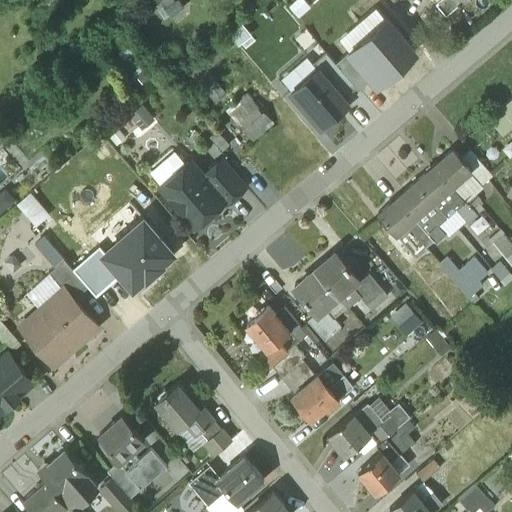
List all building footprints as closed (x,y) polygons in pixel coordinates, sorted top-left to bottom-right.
[(457,0),(438,0),(437,1),(447,13),(460,2),(457,0)] [(417,49),(388,17),(348,52),(372,79),(377,84),(417,49)] [(224,38),(199,58),(208,69),(233,49),(224,38)] [(326,50),(313,61),(319,67),(344,97),(357,87),(336,63),(326,50)] [(359,91),(372,79),(348,52),(336,63),(357,87),(359,91)] [(319,67),(291,90),(321,125),(348,102),(344,97),(319,67)] [(272,125),(251,101),(232,118),(252,142),(272,125)] [(505,118),(487,134),(493,141),(511,125),(505,118)] [(473,168),(455,146),(434,164),(453,185),(473,168)] [(203,175),(191,162),(188,158),(175,169),(178,172),(163,185),(195,221),(222,198),(203,175)] [(222,158),(203,175),(222,198),(226,203),(246,185),(222,158)] [(453,185),(434,164),(415,180),(434,201),(453,185)] [(434,201),(415,180),(397,195),(416,217),(434,201)] [(0,212),(17,198),(7,185),(0,191),(0,212)] [(19,200),(43,226),(55,215),(31,189),(19,200)] [(480,199),(474,193),(465,200),(471,207),(480,199)] [(397,195),(379,211),(397,233),(416,217),(397,195)] [(465,200),(457,208),(462,215),(471,207),(465,200)] [(444,218),(428,232),(434,238),(439,234),(442,238),(452,230),(448,225),(449,224),(444,218)] [(105,251),(104,252),(122,273),(132,285),(172,252),(143,219),(105,251)] [(492,235),(510,259),(511,257),(511,239),(502,227),(492,235)] [(428,232),(411,247),(419,257),(428,249),(426,246),(434,238),(428,232)] [(88,285),(96,295),(122,273),(104,252),(105,251),(99,245),(73,268),(88,285)] [(360,277),(337,251),(316,269),(338,295),(352,283),(360,277)] [(492,273),(477,253),(460,266),(450,253),(441,260),(467,293),(492,273)] [(66,260),(65,258),(50,271),(67,289),(68,288),(75,297),(88,285),(73,268),(66,260)] [(338,295),(316,269),(296,286),(318,312),(325,306),(338,295)] [(360,277),(352,283),(368,302),(384,289),(368,270),(360,277)] [(67,289),(44,309),(41,307),(22,323),(53,363),(74,345),(99,324),(75,297),(68,288),(67,289)] [(408,298),(391,311),(408,332),(425,319),(408,298)] [(275,314),(268,306),(247,324),(268,349),(259,356),(268,366),(272,364),(286,351),(276,340),(288,330),(275,314)] [(307,334),(284,306),(275,314),(288,330),(298,341),(307,334)] [(325,306),(318,312),(310,319),(325,338),(342,325),(325,306)] [(286,351),(272,364),(281,374),(300,359),(304,355),(295,344),(286,351)] [(33,381),(8,352),(0,358),(0,370),(20,392),(33,381)] [(300,359),(281,374),(295,392),(315,375),(300,359)] [(0,370),(0,409),(20,392),(0,370)] [(344,373),(329,385),(319,372),(315,375),(295,392),(292,395),(310,417),(325,405),(328,409),(339,399),(338,398),(354,384),(344,373)] [(193,392),(189,395),(178,382),(156,400),(177,426),(185,420),(196,434),(200,430),(214,418),(193,392)] [(382,421),(367,403),(355,413),(370,432),(375,428),(374,428),(382,421)] [(409,417),(398,403),(388,412),(390,415),(382,421),(374,428),(375,428),(383,438),(387,436),(409,417)] [(355,413),(353,412),(327,432),(346,455),(371,435),(370,432),(355,413)] [(144,439),(122,414),(99,433),(113,448),(109,451),(118,461),(126,471),(140,459),(132,450),(144,439)] [(221,426),(214,418),(200,430),(208,438),(221,426)] [(208,438),(203,442),(213,454),(232,439),(221,426),(208,438)] [(383,438),(376,444),(382,451),(359,471),(376,492),(400,473),(391,462),(401,453),(387,436),(383,438)] [(89,474),(66,447),(48,462),(50,465),(41,473),(46,479),(59,494),(69,487),(73,487),(89,474)] [(113,477),(130,497),(166,466),(151,449),(140,459),(126,471),(118,461),(107,470),(113,477)] [(220,475),(200,492),(208,502),(226,487),(238,500),(264,479),(244,455),(220,475)] [(211,465),(191,481),(200,492),(220,475),(211,465)] [(89,474),(73,487),(69,487),(59,494),(67,504),(74,498),(82,498),(97,485),(89,474)] [(130,497),(113,477),(99,489),(119,511),(126,511),(136,504),(130,497)] [(46,479),(23,498),(35,511),(74,511),(67,504),(59,494),(46,479)] [(475,483),(458,498),(470,511),(474,511),(490,499),(475,483)] [(239,511),(244,508),(226,487),(206,505),(211,511),(239,511)] [(290,511),(273,490),(246,511),(290,511)] [(434,493),(423,502),(413,490),(390,509),(392,511),(431,511),(442,504),(434,493)]
